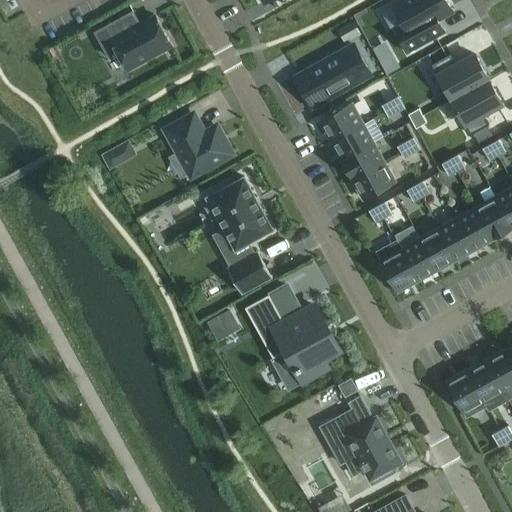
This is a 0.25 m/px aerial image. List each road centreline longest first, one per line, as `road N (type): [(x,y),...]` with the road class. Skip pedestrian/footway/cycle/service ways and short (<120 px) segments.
road 1 (residential): [(392,354),(196,0)]
road 2 (residential): [(477,511),(392,354)]
road 3 (residential): [(392,354),(511,288)]
